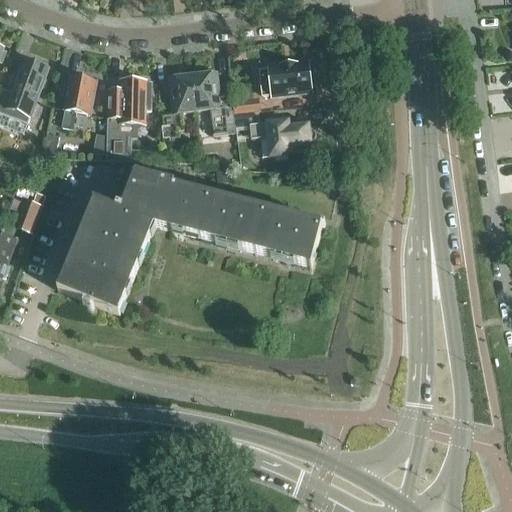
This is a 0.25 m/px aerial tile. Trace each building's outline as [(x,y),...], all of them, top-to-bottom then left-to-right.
[(47,72),(48,69),(37,65),(36,67),(26,64),(15,96),(2,91),(0,95),(0,118),(28,128),(35,107),(37,107),(49,72),(47,72)] [(260,74),(263,99),(270,98),(270,101),(312,97),(308,65),(267,70),(267,74),(260,74)] [(235,113),(221,115),(216,77),(192,80),(196,116),(211,115),(213,134),(223,133),(224,139),(237,137),(237,131),(235,119),(235,113)] [(97,85),(73,79),(60,130),(72,133),(76,116),(89,119),(97,85)] [(192,80),(168,82),(172,116),(164,117),(167,142),(180,141),(179,132),(184,131),(183,118),(196,116),(192,80)] [(108,138),(108,165),(131,165),(131,141),(139,141),(139,133),(145,128),(145,117),(145,115),(151,115),(152,88),(146,87),(146,85),(121,85),(121,90),(110,89),(109,119),(109,122),(108,138)] [(235,119),(257,117),(262,116),(260,103),(234,106),(235,113),(235,119)] [(237,131),(249,130),(250,144),(266,142),(268,162),(291,160),(290,153),(309,151),(308,146),(310,146),(312,145),(313,144),(314,142),(314,140),(314,138),(312,136),(309,136),(307,136),(307,131),(288,133),(287,126),(259,129),(257,117),(235,119),(237,131)] [(47,137),(43,160),(55,163),(60,139),(47,137)] [(217,173),(217,186),(230,186),(229,172),(217,173)] [(58,294),(119,319),(120,317),(119,316),(154,230),(155,230),(156,229),(172,233),(171,235),(173,235),(175,231),(185,234),(183,237),(216,246),(218,242),(240,248),(239,251),(272,260),(273,257),(287,260),(286,264),(313,272),(324,234),(176,194),(178,188),(137,177),(124,211),(120,209),(118,212),(96,203),(72,263),(59,292),(58,291),(58,294)] [(46,200),(37,196),(34,204),(43,207),(46,200)] [(42,210),(29,205),(19,231),(32,236),(42,210)] [(8,269),(18,243),(0,236),(0,282),(3,283),(4,280),(7,282),(11,270),(8,269)]
